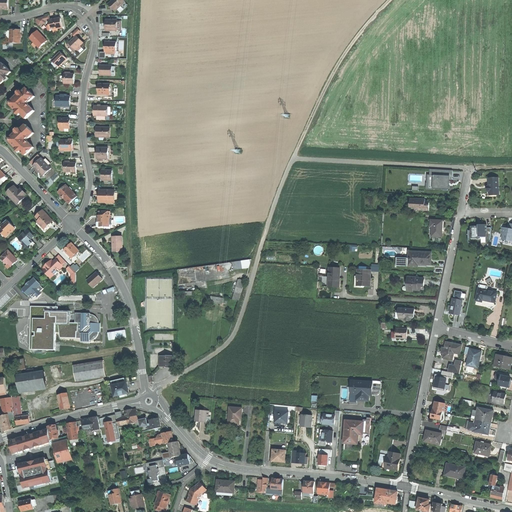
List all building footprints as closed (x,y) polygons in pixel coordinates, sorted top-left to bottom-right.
[(0,0),(0,8),(2,9),(8,9),(8,0),(0,0)] [(112,6),(116,10),(125,2),(123,0),(113,0),(110,3),(112,6)] [(37,23),(39,25),(46,23),(45,21),(50,19),(49,16),(37,20),(37,23)] [(54,19),(48,20),(49,25),(48,25),(47,26),(48,30),(49,31),(50,31),(50,32),(53,31),(53,32),(58,31),(58,29),(63,28),(61,19),(58,19),(58,18),(54,19)] [(117,20),(106,20),(106,24),(106,31),(117,31),(117,30),(121,30),(121,21),(117,21),(117,20)] [(15,30),(11,30),(10,43),(21,43),(21,30),(15,30)] [(34,34),(30,38),(40,48),(47,41),(38,31),(34,34)] [(69,43),(76,50),(77,49),(80,46),(84,43),(77,36),(69,43)] [(117,42),(105,42),(105,48),(105,52),(106,52),(117,52),(117,42)] [(74,52),(76,50),(69,43),(67,45),(74,52)] [(58,66),(59,67),(64,62),(67,59),(61,52),(53,60),(59,65),(58,66)] [(58,66),(59,65),(53,60),(49,64),(54,69),(58,66)] [(0,85),(8,77),(7,76),(11,72),(3,64),(0,66),(0,85)] [(100,75),(111,76),(111,66),(100,66),(100,70),(100,75)] [(64,84),(74,84),(75,79),(75,74),(64,74),(64,84)] [(110,84),(99,84),(99,89),(99,94),(110,95),(110,84)] [(17,111),(20,115),(21,114),(26,119),(35,111),(28,104),(35,96),(27,88),(23,92),(21,91),(10,102),(10,105),(14,109),(15,110),(17,111)] [(71,96),(57,96),(56,107),(70,107),(70,102),(71,96)] [(110,106),(95,106),(95,111),(94,116),(110,116),(111,115),(111,107),(110,106)] [(69,118),(60,118),(60,128),(60,130),(65,130),(65,128),(70,128),(70,124),(70,123),(69,123),(69,118)] [(10,141),(20,152),(21,151),(26,155),(34,147),(27,140),(34,133),(26,125),(21,130),(20,128),(16,132),(15,133),(14,134),(10,138),(9,138),(9,141),(10,141)] [(109,128),(97,127),(97,132),(97,137),(109,137),(109,128)] [(73,140),(61,140),(61,141),(61,149),(61,150),(73,150),(73,145),(73,140)] [(108,148),(98,148),(97,153),(97,159),(100,159),(99,161),(104,161),(104,159),(108,159),(108,148)] [(30,162),(34,166),(42,158),(38,155),(30,162)] [(38,171),(44,176),(52,169),(42,158),(34,166),(38,171)] [(64,172),(76,172),(76,168),(76,163),(64,163),(64,172)] [(434,188),(449,188),(450,179),(452,179),(452,170),(430,169),(429,175),(427,175),(427,183),(426,183),(426,189),(434,189),(434,188)] [(113,171),(102,170),(102,175),(102,180),(104,180),(113,180),(113,179),(113,171)] [(491,196),(499,196),(499,179),(489,179),(489,184),(489,187),(487,188),(487,191),(489,192),(491,192),(491,196)] [(63,197),(70,204),(77,196),(66,185),(58,192),(63,197)] [(7,194),(18,205),(25,197),(25,196),(27,194),(24,192),(21,189),(19,190),(15,186),(7,194)] [(114,191),(101,190),(100,196),(100,202),(114,202),(114,191)] [(415,211),(429,212),(429,208),(430,203),(426,202),(423,202),(423,200),(410,199),(410,206),(415,206),(415,211)] [(38,222),(45,229),(53,221),(46,213),(43,210),(36,217),(39,220),(38,222)] [(110,212),(99,212),(99,217),(97,217),(97,220),(97,222),(97,227),(114,227),(114,220),(111,220),(111,215),(110,215),(110,212)] [(0,231),(2,233),(6,237),(16,228),(9,221),(6,224),(4,223),(1,226),(2,227),(0,229),(0,231)] [(433,237),(443,238),(443,231),(443,221),(431,221),(431,228),(433,228),(433,237)] [(469,239),(481,239),(481,237),(486,237),(486,240),(490,240),(491,234),(492,228),(487,228),(487,224),(480,224),(477,224),(477,226),(471,226),(471,230),(469,230),(469,239)] [(503,228),(501,234),(503,235),(502,240),(511,242),(511,225),(510,230),(503,228)] [(18,238),(25,245),(31,239),(34,236),(28,229),(18,238)] [(122,237),(113,237),(113,244),(113,251),(123,251),(122,237)] [(33,242),(31,239),(25,245),(23,247),(25,249),(27,249),(27,248),(31,248),(31,245),(32,244),(33,242)] [(64,250),(71,257),(79,250),(75,247),(72,243),(64,250)] [(10,262),(13,265),(16,263),(18,260),(9,251),(2,257),(8,263),(10,262)] [(432,252),(409,251),(408,259),(408,266),(408,267),(419,267),(419,265),(431,265),(432,261),(432,252)] [(55,257),(57,259),(63,266),(67,262),(59,254),(55,257)] [(42,270),(50,278),(54,275),(58,271),(56,269),(58,268),(59,269),(63,266),(57,259),(55,262),(52,260),(51,260),(47,264),(43,268),(42,270)] [(233,262),(234,270),(249,268),(252,259),(233,262)] [(73,275),(76,272),(71,267),(70,266),(67,269),(72,275),(73,275)] [(334,287),(340,288),(340,284),(340,278),(340,269),(330,268),(329,287),(334,287)] [(367,286),(370,286),(370,271),(364,271),(364,270),(358,270),(358,285),(363,285),(363,286),(367,286)] [(87,280),(94,288),(103,280),(100,276),(96,272),(87,280)] [(34,277),(22,289),(29,296),(33,299),(36,296),(40,292),(44,288),(40,285),(41,284),(34,277)] [(413,290),(423,290),(423,286),(424,286),(424,283),(424,279),(418,279),(414,279),(414,277),(409,277),(409,279),(408,279),(407,291),(413,291),(413,290)] [(245,280),(239,279),(233,300),(239,300),(245,280)] [(488,302),(496,304),(498,293),(488,291),(489,289),(485,288),(485,290),(478,289),(476,302),(477,302),(482,303),(482,301),(488,302)] [(457,298),(456,300),(463,301),(463,299),(462,299),(463,293),(456,292),(455,298),(457,298)] [(450,315),(460,317),(463,301),(456,300),(453,299),(452,304),(452,307),(449,306),(448,310),(451,311),(450,315)] [(69,312),(58,312),(58,307),(31,306),(30,350),(56,350),(56,347),(52,347),(52,340),(56,340),(56,333),(60,333),(61,337),(81,338),(81,342),(83,342),(83,341),(88,341),(88,342),(90,342),(90,340),(91,340),(92,340),(94,340),(95,339),(96,338),(97,337),(98,335),(99,333),(99,332),(100,332),(100,330),(100,325),(101,325),(101,323),(99,323),(99,322),(99,320),(98,319),(97,317),(96,316),(95,316),(94,315),(93,314),(91,314),(90,314),(90,313),(81,313),(76,313),(75,323),(69,323),(69,312)] [(400,313),(399,319),(405,319),(405,321),(411,321),(411,320),(415,317),(413,315),(413,313),(415,312),(415,309),(399,308),(399,312),(400,313)] [(396,338),(407,339),(407,335),(407,332),(408,332),(408,329),(397,329),(397,332),(396,332),(396,333),(396,338)] [(444,358),(453,360),(455,354),(461,355),(463,345),(447,341),(446,348),(443,347),(442,351),(442,354),(444,355),(444,358)] [(475,351),(471,350),(470,355),(467,354),(467,355),(466,359),(469,359),(467,366),(478,368),(482,352),(475,351)] [(497,355),(495,366),(510,369),(511,360),(505,359),(506,357),(502,356),(497,355)] [(167,368),(174,368),(174,356),(167,356),(160,356),(159,367),(167,367),(167,368)] [(24,359),(14,361),(15,371),(26,369),(24,359)] [(453,373),(460,374),(463,362),(456,360),(455,366),(450,365),(448,372),(453,373)] [(74,366),(76,381),(106,376),(104,361),(74,366)] [(47,386),(45,372),(34,373),(28,374),(17,376),(19,390),(47,386)] [(434,387),(445,389),(448,377),(442,375),(436,374),(434,379),(436,379),(434,387)] [(500,385),(507,387),(511,387),(511,384),(511,379),(511,377),(501,376),(497,375),(496,376),(496,377),(497,379),(500,380),(499,385),(500,385)] [(113,386),(115,396),(120,395),(121,396),(123,395),(124,395),(124,394),(130,393),(127,382),(126,382),(113,386)] [(357,401),(369,401),(369,395),(372,395),(373,390),(373,383),(353,382),(352,394),(357,394),(357,401)] [(493,402),(505,404),(506,400),(507,394),(495,392),(494,397),(493,402)] [(62,409),(70,408),(67,393),(59,395),(62,409)] [(15,417),(17,417),(22,416),(22,413),(20,396),(13,397),(15,417)] [(4,399),(6,411),(6,412),(8,412),(14,411),(12,397),(8,398),(4,399)] [(431,419),(441,421),(445,404),(436,402),(434,410),(433,410),(432,414),(431,419)] [(234,425),(240,425),(240,420),(242,420),(242,408),(230,408),(229,424),(234,425)] [(477,411),(475,420),(492,424),(492,420),(494,411),(478,408),(477,411)] [(125,411),(126,415),(128,423),(128,424),(139,421),(139,420),(136,409),(132,410),(132,409),(125,411)] [(197,410),(196,422),(201,422),(206,422),(206,416),(209,416),(209,411),(197,410)] [(282,423),(288,424),(289,412),(276,410),(275,422),(282,423)] [(0,416),(0,417),(4,432),(8,430),(12,429),(10,420),(8,414),(0,416)] [(322,424),(331,425),(332,424),(335,424),(335,421),(336,415),(324,414),(324,419),(322,419),(322,424)] [(22,416),(17,417),(17,425),(24,424),(30,423),(29,415),(22,416)] [(104,417),(105,424),(106,424),(117,422),(116,415),(104,417)] [(122,416),(122,418),(117,419),(118,425),(128,423),(126,415),(124,416),(122,416)] [(302,415),(301,426),(306,427),(312,427),(313,416),(302,415)] [(82,420),(85,433),(93,431),(101,430),(98,417),(88,419),(82,420)] [(146,418),(147,423),(140,424),(141,427),(148,425),(148,424),(146,418)] [(150,420),(151,425),(152,430),(161,428),(160,423),(159,418),(150,420)] [(350,443),(357,443),(358,434),(363,434),(364,422),(360,422),(360,421),(346,420),(344,442),(350,443)] [(364,420),(364,422),(363,434),(370,435),(371,421),(364,420)] [(492,424),(475,420),(475,423),(471,422),(470,430),(474,431),(474,432),(489,435),(490,429),(492,424)] [(71,423),(67,424),(70,440),(79,439),(78,429),(77,427),(76,422),(71,423)] [(108,434),(109,441),(121,438),(117,422),(106,424),(106,426),(105,427),(107,434),(108,434)] [(59,439),(58,435),(57,430),(56,426),(53,426),(48,427),(49,429),(51,440),(53,440),(59,439)] [(51,440),(49,429),(10,441),(14,453),(35,447),(51,442),(51,440)] [(333,431),(323,430),(323,436),(322,441),(327,442),(333,442),(333,431)] [(169,443),(174,442),(173,437),(172,432),(162,434),(165,444),(169,443)] [(425,442),(439,445),(440,440),(442,440),(443,435),(427,432),(426,437),(425,442)] [(151,447),(165,444),(162,434),(158,435),(159,436),(158,438),(155,438),(156,441),(150,443),(151,447)] [(59,442),(54,444),(56,453),(71,449),(69,440),(59,442)] [(178,441),(174,442),(169,443),(171,451),(172,454),(178,453),(181,452),(179,447),(178,441)] [(477,442),(475,453),(490,456),(492,445),(489,445),(477,442)] [(83,455),(89,454),(87,444),(81,445),(83,455)] [(74,463),(71,449),(56,453),(59,466),(74,463)] [(278,461),(285,462),(286,450),(273,450),(272,461),(278,461)] [(179,456),(178,453),(172,454),(171,451),(162,453),(164,459),(177,456),(179,456)] [(301,464),(308,464),(308,457),(306,457),(306,454),(297,453),(297,451),(293,451),(292,463),(301,464)] [(385,469),(399,471),(400,465),(401,459),(400,459),(401,454),(391,452),(390,452),(389,457),(387,457),(385,469)] [(188,454),(181,456),(179,456),(177,456),(178,460),(179,464),(179,466),(190,463),(189,458),(188,454)] [(323,466),(328,466),(329,457),(329,456),(320,455),(320,459),(320,463),(320,465),(323,466)] [(30,464),(30,462),(29,461),(21,464),(22,468),(20,468),(21,474),(23,474),(24,476),(22,477),(24,488),(52,481),(49,470),(47,470),(46,468),(48,468),(47,462),(45,462),(44,458),(35,460),(35,461),(36,462),(30,464)] [(148,479),(149,485),(155,484),(154,481),(159,480),(158,476),(159,475),(158,471),(158,468),(165,467),(163,460),(146,463),(147,468),(149,467),(151,479),(148,479)] [(454,478),(464,480),(466,468),(448,465),(446,476),(454,478)] [(269,478),(264,478),(264,480),(258,480),(257,492),(267,493),(269,478)] [(276,479),(273,479),(272,482),(271,482),(270,486),(272,486),(272,489),(283,490),(283,479),(276,479)] [(226,481),(217,480),(216,491),(217,491),(229,492),(234,493),(235,482),(226,481)] [(310,481),(304,481),(303,496),(314,497),(315,482),(310,481)] [(188,500),(197,504),(200,496),(207,490),(200,483),(193,489),(194,489),(191,491),(190,495),(188,500)] [(325,483),(319,483),(319,494),(330,495),(330,491),(330,487),(331,483),(325,483)] [(497,498),(503,499),(505,488),(497,486),(491,485),(489,492),(493,493),(492,497),(497,498)] [(382,489),(377,488),(377,492),(376,494),(375,502),(387,504),(387,502),(389,490),(382,489)] [(109,491),(109,492),(110,497),(112,505),(117,504),(122,503),(119,489),(109,491)] [(393,490),(389,490),(387,502),(396,504),(397,491),(393,490)] [(171,495),(162,492),(161,496),(159,496),(156,505),(155,508),(156,509),(156,510),(160,511),(160,510),(161,511),(162,508),(163,509),(166,510),(171,495)] [(55,502),(54,495),(46,496),(48,504),(55,502)] [(145,506),(142,495),(132,497),(133,498),(134,506),(135,508),(139,507),(145,506)] [(420,497),(417,510),(424,511),(423,511),(428,511),(429,511),(431,505),(429,504),(430,499),(425,498),(420,497)] [(22,511),(34,509),(33,506),(32,500),(32,499),(21,501),(22,506),(21,506),(21,509),(22,511)] [(444,511),(446,507),(442,507),(443,504),(439,503),(435,502),(432,511),(444,511)]
